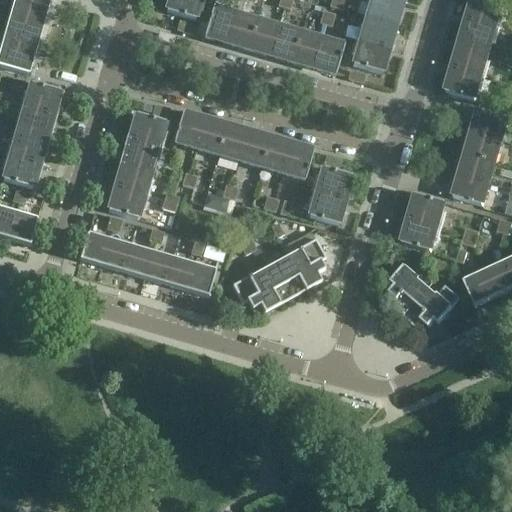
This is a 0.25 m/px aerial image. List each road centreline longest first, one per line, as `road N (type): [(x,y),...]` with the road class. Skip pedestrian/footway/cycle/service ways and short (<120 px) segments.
road 1 (residential): [(334,378),(43,291)]
road 2 (residential): [(407,118),(120,35)]
road 3 (residential): [(110,73),(395,158)]
road 4 (residential): [(334,378),(395,158)]
road 5 (residential): [(43,291),(110,73)]
road 6 (residential): [(377,390),(511,331)]
road 7 (residential): [(407,118),(441,0)]
